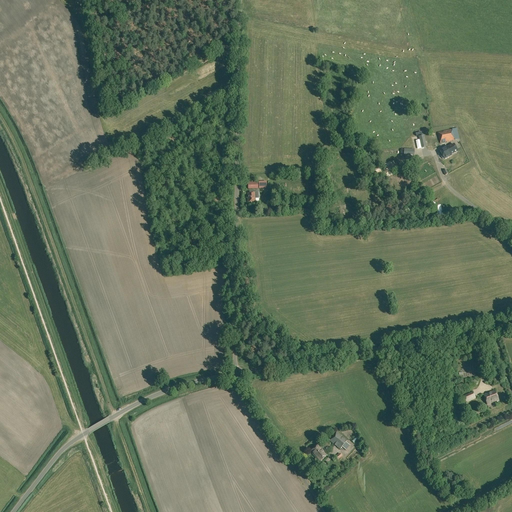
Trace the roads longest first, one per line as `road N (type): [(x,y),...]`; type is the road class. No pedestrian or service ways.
road 1 (unclassified): [(236,373),(238,0)]
road 2 (unclassified): [(236,373),(511,326)]
road 3 (unclassified): [(14,511),(83,434),(159,394),(236,373)]
